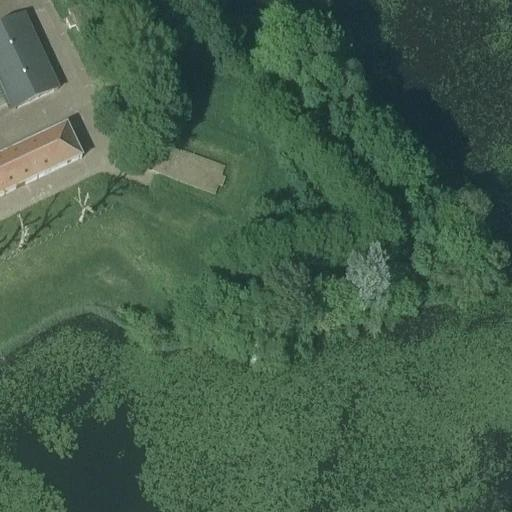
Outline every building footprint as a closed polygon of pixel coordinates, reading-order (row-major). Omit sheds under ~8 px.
[(68,13),(56,18),(60,27),(71,23),(75,32),(85,27),(95,22),(84,0),(68,0),(63,3),(68,13)] [(0,92),(10,113),(57,90),(23,17),(0,28),(0,92)] [(102,84),(91,89),(95,98),(105,93),(109,102),(119,97),(124,95),(130,93),(117,64),(110,67),(97,73),(102,84)] [(0,92),(0,117),(10,113),(0,92)] [(0,196),(80,158),(65,129),(0,159),(0,196)] [(144,161),(141,170),(215,197),(225,169),(151,142),(149,148),(144,161)]
